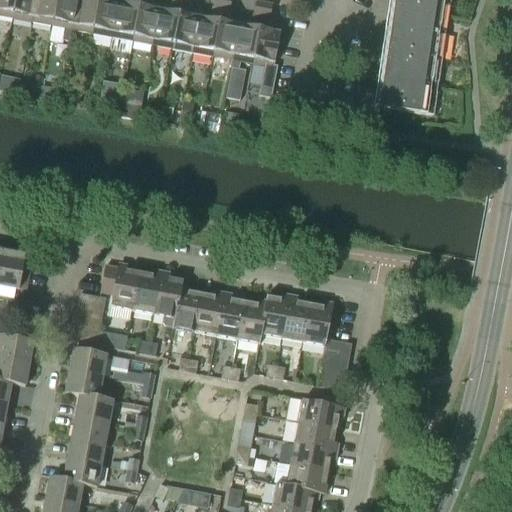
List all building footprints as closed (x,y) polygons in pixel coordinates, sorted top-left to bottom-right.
[(0,0),(0,17),(12,19),(15,0),(0,0)] [(15,0),(12,19),(32,23),(36,0),(15,0)] [(36,0),(32,23),(52,27),(56,0),(36,0)] [(56,0),(52,27),(63,29),(62,36),(61,41),(69,43),(72,31),(77,0),(56,0)] [(92,35),(97,0),(77,0),(72,31),(92,35)] [(97,0),(92,35),(112,38),(119,0),(97,0)] [(139,2),(131,1),(127,0),(119,0),(112,38),(132,42),(139,2)] [(214,0),(212,9),(221,10),(222,0),(214,0)] [(230,0),(222,0),(221,10),(229,12),(230,0)] [(394,0),(378,109),(431,117),(448,5),(433,3),(433,0),(394,0)] [(180,2),(172,1),(170,8),(179,10),(180,2)] [(159,6),(148,4),(139,2),(132,42),(152,46),(159,6)] [(189,4),(180,2),(179,10),(188,12),(189,4)] [(255,3),(253,16),(261,18),(263,4),(255,3)] [(263,4),(261,18),(269,19),(271,6),(263,4)] [(179,10),(170,8),(159,6),(152,46),(172,50),(179,10)] [(221,10),(212,9),(211,8),(209,16),(199,14),(192,54),(212,57),(221,10)] [(199,14),(188,12),(179,10),(172,50),(192,54),(199,14)] [(230,12),(229,12),(221,10),(212,57),(232,61),(239,21),(229,19),(230,12)] [(251,65),(259,25),(261,18),(253,16),(251,16),(250,23),(239,21),(232,61),(251,65)] [(259,25),(251,65),(264,68),(258,98),(270,100),(276,68),(273,67),(280,29),(259,25)] [(246,111),(251,79),(233,76),(228,108),(246,111)] [(34,77),(33,86),(39,87),(40,87),(42,78),(34,77)] [(18,96),(21,81),(12,80),(10,95),(18,96)] [(118,112),(117,118),(138,121),(138,122),(140,114),(141,107),(142,101),(121,98),(120,103),(119,110),(118,112)] [(78,103),(76,110),(89,112),(90,106),(78,103)] [(194,105),(183,103),(179,124),(190,126),(194,105)] [(159,118),(159,119),(170,121),(172,110),(161,108),(159,118)] [(265,109),(260,115),(258,129),(268,131),(272,110),(265,109)] [(200,113),(197,131),(217,135),(220,116),(200,113)] [(226,113),(223,129),(235,132),(239,115),(226,113)] [(3,249),(0,264),(0,288),(18,292),(22,267),(25,253),(3,249)] [(109,308),(132,312),(139,274),(104,268),(99,294),(111,297),(109,308)] [(153,316),(160,278),(139,274),(132,312),(153,316)] [(181,282),(160,278),(153,316),(173,320),(172,324),(171,330),(172,330),(181,282)] [(194,334),(200,295),(180,292),(182,282),(181,282),(172,330),(194,334)] [(79,295),(77,307),(103,312),(105,300),(98,299),(79,295)] [(222,299),(200,295),(194,334),(215,338),(222,299)] [(263,307),(243,303),(236,342),(258,346),(266,298),(265,298),(263,307)] [(260,341),(261,337),(281,340),(288,302),(266,298),(258,346),(259,346),(260,341)] [(236,342),(243,303),(222,299),(215,338),(236,342)] [(281,340),(302,344),(309,306),(288,302),(281,340)] [(351,346),(332,342),(326,341),(328,327),(331,310),(309,306),(302,344),(324,348),(323,353),(349,358),(351,346)] [(103,312),(77,307),(75,319),(100,324),(103,312)] [(75,319),(72,330),(98,335),(100,324),(75,319)] [(70,343),(74,343),(96,348),(98,335),(72,330),(70,343)] [(32,343),(17,340),(0,337),(0,360),(28,366),(32,343)] [(139,342),(136,355),(145,357),(148,344),(139,342)] [(157,346),(148,344),(145,357),(154,358),(157,346)] [(103,380),(107,357),(73,351),(68,374),(103,380)] [(346,369),(349,358),(323,353),(321,365),(346,369)] [(0,383),(10,385),(24,388),(28,366),(0,360),(0,383)] [(186,374),(189,362),(180,360),(177,372),(186,374)] [(197,363),(189,362),(186,374),(195,376),(197,363)] [(344,381),(346,369),(321,365),(319,376),(344,381)] [(267,366),(265,379),(273,380),(276,368),(267,366)] [(222,367),(220,380),(228,382),(231,369),(222,367)] [(284,370),(276,368),(273,380),(282,382),(284,370)] [(240,371),(231,369),(228,382),(237,384),(240,371)] [(99,399),(103,380),(68,374),(64,395),(78,398),(113,404),(113,402),(99,399)] [(144,374),(142,387),(152,389),(154,377),(144,374)] [(319,376),(316,388),(342,393),(344,381),(319,376)] [(0,383),(0,403),(6,405),(10,385),(0,383)] [(139,398),(149,400),(152,389),(142,387),(139,398)] [(78,398),(74,418),(109,425),(113,404),(78,398)] [(335,431),(339,409),(301,402),(297,424),(335,431)] [(257,408),(245,405),(243,414),(256,416),(257,408)] [(254,425),(256,416),(243,414),(242,423),(254,425)] [(136,417),(134,429),(143,431),(146,419),(136,417)] [(105,446),(109,425),(74,418),(70,440),(105,446)] [(293,445),(331,453),(335,431),(297,424),(293,445)] [(134,429),(131,441),(141,443),(143,431),(134,429)] [(70,440),(67,460),(101,468),(105,446),(70,440)] [(289,467),(327,474),(331,453),(293,445),(289,467)] [(235,457),(248,459),(250,450),(237,448),(235,457)] [(246,468),(248,459),(235,457),(234,465),(246,468)] [(97,488),(101,468),(67,460),(63,481),(97,488)] [(126,472),(125,473),(135,474),(138,462),(128,460),(127,463),(120,462),(118,470),(126,472)] [(275,486),(323,495),(327,474),(289,467),(285,487),(276,485),(275,486)] [(133,486),(135,474),(125,473),(123,484),(133,486)] [(97,490),(97,488),(63,481),(49,479),(46,495),(79,502),(82,487),(97,490)] [(159,486),(154,498),(162,502),(168,490),(165,489),(159,486)] [(310,511),(314,494),(323,496),(323,495),(275,486),(272,507),(297,511),(310,511)] [(227,499),(240,501),(242,493),(229,490),(227,499)] [(190,505),(198,507),(201,494),(192,492),(190,505)] [(201,494),(198,507),(207,508),(210,496),(201,494)] [(76,511),(78,507),(79,502),(46,495),(42,511),(76,511)] [(239,510),(240,501),(227,499),(226,508),(233,509),(231,511),(241,511),(242,510),(239,510)] [(123,503),(118,511),(129,511),(131,507),(123,503)]
